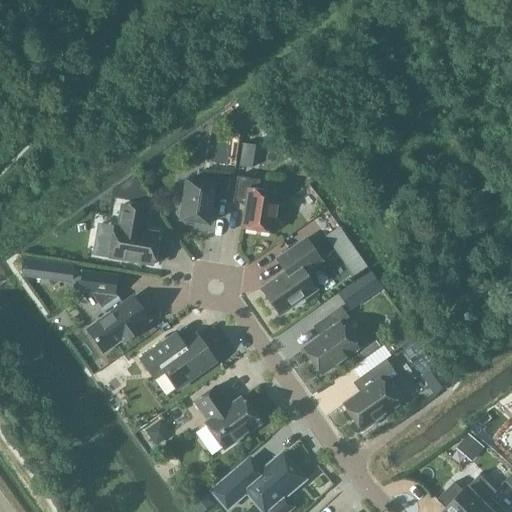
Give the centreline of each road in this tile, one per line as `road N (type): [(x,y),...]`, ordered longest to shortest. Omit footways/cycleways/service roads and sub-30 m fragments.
road 1 (residential): [(346,463),(214,288)]
road 2 (residential): [(452,389),(346,463)]
